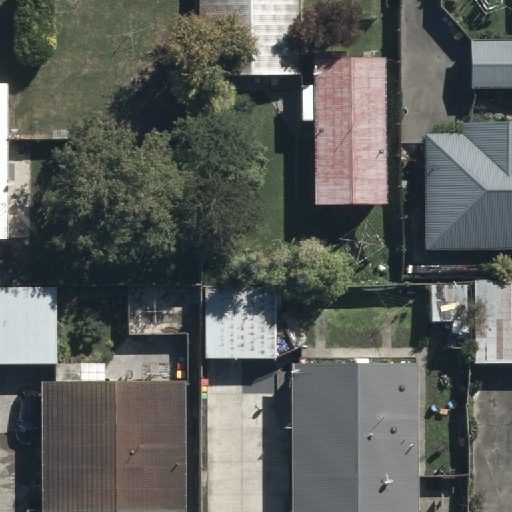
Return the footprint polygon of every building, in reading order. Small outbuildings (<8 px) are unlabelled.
[(299,0),(199,0),(199,65),(299,66),(299,0)] [(511,37),(468,38),(469,86),(511,85),(511,37)] [(308,193),(380,193),(379,49),(307,49),(308,193)] [(415,132),(415,241),(511,241),(511,116),(460,116),(460,132),(415,132)] [(470,317),(470,354),(511,353),(511,275),(427,276),(427,317),(470,317)] [(0,284),(0,357),(53,358),(53,284),(0,284)] [(202,290),(202,362),(282,362),(281,290),(202,290)] [(288,352),(285,511),(414,511),(417,353),(288,352)] [(179,511),(180,374),(40,374),(40,511),(179,511)]
